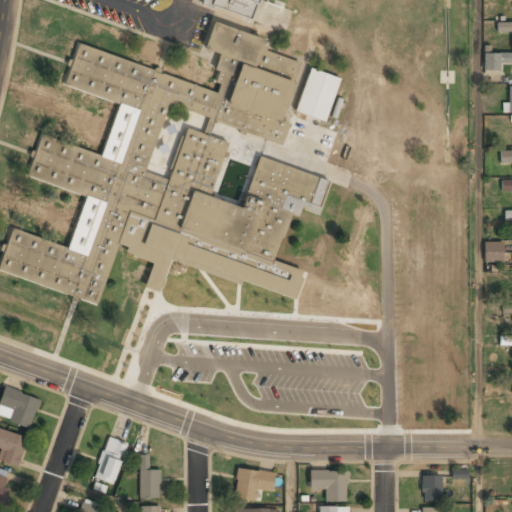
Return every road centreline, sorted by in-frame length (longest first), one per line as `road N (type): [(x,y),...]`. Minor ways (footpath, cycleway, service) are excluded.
road 1 (residential): [(511,449),(265,446),(0,355)]
road 2 (residential): [(390,450),(387,205),(372,184),(336,176)]
road 3 (residential): [(86,387),(41,511)]
